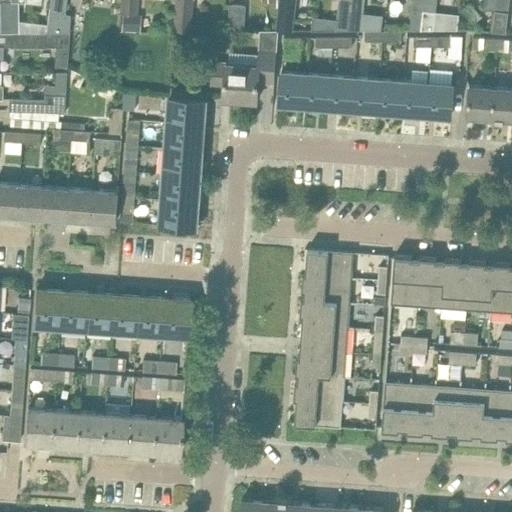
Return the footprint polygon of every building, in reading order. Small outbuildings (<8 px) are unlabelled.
[(11,1),(0,0),(0,31),(19,31),(19,1),(11,1)] [(49,24),(48,31),(63,31),(69,31),(70,12),(66,12),(67,0),(51,0),(50,13),(49,23),(49,24)] [(120,0),(120,12),(138,13),(138,0),(120,0)] [(191,0),(173,0),(172,28),(189,29),(191,0)] [(294,0),(277,0),(277,2),(279,2),(279,6),(277,30),(292,30),(294,3),(294,0)] [(338,0),(336,18),(313,16),(311,29),(347,29),(350,0),(338,0)] [(364,0),(350,0),(347,29),(361,30),(364,0)] [(411,0),(409,15),(411,15),(409,30),(420,29),(423,0),(411,0)] [(423,0),(420,29),(433,29),(437,0),(423,0)] [(483,0),(483,9),(495,10),(496,0),(483,0)] [(509,0),(496,0),(492,31),(506,32),(509,0)] [(229,3),(228,26),(244,28),(245,5),(229,3)] [(141,31),(141,16),(123,15),(122,30),(141,31)] [(39,22),(38,32),(39,32),(48,32),(48,31),(49,24),(49,23),(39,22)] [(278,30),(263,29),(261,29),(259,65),(212,62),(211,82),(224,83),(223,98),(257,100),(258,81),(274,82),(277,50),(278,30)] [(383,30),(365,30),(365,40),(382,40),(383,30)] [(401,30),(391,30),(383,30),(382,40),(401,40),(401,30)] [(0,59),(3,60),(4,45),(10,45),(10,46),(46,47),(46,46),(57,46),(55,66),(68,66),(69,31),(63,31),(48,31),(48,32),(39,32),(38,32),(19,32),(19,31),(0,31),(0,59)] [(431,45),(432,35),(414,35),(414,46),(417,46),(416,60),(430,61),(431,45)] [(462,36),(432,35),(431,45),(449,46),(448,57),(461,58),(462,36)] [(302,46),(301,36),(283,36),(283,47),(302,46)] [(332,46),(333,36),(315,36),(315,46),(318,46),(318,55),(332,55),(332,49),(332,46)] [(333,36),(332,46),(351,46),(351,36),(333,36)] [(471,48),(497,50),(498,38),(472,36),(471,48)] [(511,38),(498,38),(497,50),(511,51),(511,38)] [(280,82),(279,101),(305,103),(307,72),(281,70),(280,82)] [(10,97),(9,110),(11,110),(11,116),(59,120),(59,112),(65,112),(66,85),(66,72),(56,72),(56,85),(45,84),(45,93),(44,98),(10,97)] [(332,73),(307,72),(305,103),(329,105),(332,73)] [(332,73),(329,105),(353,107),(355,75),(332,73)] [(355,75),(353,107),(377,109),(379,77),(355,75)] [(404,79),(379,77),(377,109),(402,111),(404,79)] [(404,79),(402,111),(427,113),(429,81),(404,79)] [(454,82),(429,81),(427,113),(451,114),(454,82)] [(468,96),(467,115),(491,117),(493,86),(469,85),(468,96)] [(511,87),(493,86),(491,117),(511,118),(511,87)] [(124,91),(123,109),(129,109),(135,109),(136,92),(124,91)] [(168,121),(203,124),(205,98),(170,95),(168,121)] [(129,118),(127,144),(138,145),(140,119),(129,118)] [(168,121),(166,146),(201,149),(203,124),(168,121)] [(72,129),(48,127),(54,128),(53,138),(54,138),(53,149),(71,151),(72,139),(72,129)] [(72,129),(72,140),(88,141),(90,141),(90,136),(90,130),(85,130),(72,129)] [(22,141),(23,131),(5,130),(4,140),(6,140),(5,151),(21,152),(22,141)] [(41,132),(23,131),(22,141),(40,143),(41,132)] [(95,136),(94,152),(102,153),(103,147),(120,149),(121,138),(95,136)] [(138,145),(127,144),(125,170),(136,171),(138,145)] [(201,149),(166,146),(164,172),(199,175),(201,149)] [(136,171),(125,170),(123,196),(135,196),(136,171)] [(164,172),(162,198),(198,201),(199,175),(164,172)] [(0,212),(18,214),(20,184),(0,182),(0,212)] [(20,184),(18,214),(42,216),(44,186),(20,184)] [(44,186),(42,216),(65,217),(67,188),(44,186)] [(67,188),(65,217),(89,219),(91,190),(67,188)] [(91,190),(89,219),(115,221),(117,201),(118,192),(91,190)] [(123,196),(122,221),(133,222),(134,207),(135,196),(123,196)] [(197,201),(162,198),(160,224),(196,227),(197,201)] [(353,251),(305,247),(305,249),(307,249),(306,273),(303,272),(303,273),(352,276),(353,251)] [(394,254),(391,303),(416,304),(419,259),(411,258),(412,255),(394,254)] [(436,257),(420,256),(416,305),(441,306),(445,258),(444,258),(444,261),(436,260),(436,257)] [(461,259),(445,258),(441,306),(466,308),(469,259),(469,262),(461,262),(461,259)] [(486,261),(469,259),(466,308),(491,310),(494,261),(493,264),(486,264),(486,261)] [(511,263),(494,261),(491,310),(511,311),(511,265),(510,265),(511,263)] [(379,265),(378,278),(387,279),(387,266),(379,265)] [(352,276),(303,273),(302,289),(305,290),(304,297),(301,297),(301,298),(350,301),(352,276)] [(387,279),(378,278),(377,292),(386,293),(387,279)] [(36,288),(33,323),(58,325),(61,289),(36,288)] [(61,289),(58,325),(83,327),(86,291),(61,289)] [(86,291),(83,327),(109,329),(111,293),(86,291)] [(111,293),(109,329),(135,331),(138,295),(111,293)] [(138,295),(135,331),(160,333),(163,297),(138,295)] [(375,295),(374,303),(385,304),(385,296),(375,295)] [(19,296),(17,312),(27,313),(29,297),(19,296)] [(163,297),(160,333),(188,335),(190,299),(163,297)] [(350,301),(301,298),(300,314),(303,314),(302,323),(348,326),(350,301)] [(27,313),(17,312),(16,329),(26,329),(27,313)] [(376,314),(375,328),(383,329),(384,315),(376,314)] [(348,326),(302,323),(300,348),(346,351),(348,326)] [(383,329),(375,328),(373,353),(381,353),(383,329)] [(451,330),(450,342),(463,343),(464,331),(451,330)] [(478,332),(464,331),(463,343),(477,344),(478,332)] [(402,332),(400,342),(413,343),(414,333),(402,332)] [(429,335),(414,333),(413,343),(428,344),(429,335)] [(15,338),(13,362),(13,363),(24,364),(26,339),(15,338)] [(511,338),(500,338),(499,346),(511,346),(511,338)] [(413,343),(400,342),(400,349),(413,351),(413,343)] [(428,344),(413,343),(413,351),(427,352),(428,344)] [(346,351),(300,348),(300,356),(297,356),(296,372),(344,376),(346,351)] [(449,362),(462,363),(463,351),(450,350),(449,362)] [(57,352),(41,351),(40,363),(56,364),(57,352)] [(477,352),(463,351),(462,363),(476,364),(477,352)] [(57,352),(56,364),(73,365),(73,364),(74,354),(74,353),(57,352)] [(381,353),(373,353),(372,366),(380,367),(381,353)] [(498,362),(511,363),(511,361),(511,354),(499,353),(498,362)] [(91,367),(108,368),(109,356),(92,355),(91,367)] [(125,357),(109,356),(108,368),(124,370),(125,357)] [(160,360),(143,359),(142,369),(159,371),(160,360)] [(176,362),(160,360),(159,371),(175,372),(176,362)] [(13,363),(11,389),(22,390),(24,364),(13,363)] [(56,368),(30,367),(29,379),(55,381),(56,368)] [(73,370),(56,368),(55,381),(72,382),(73,370)] [(89,383),(106,384),(107,372),(90,371),(89,383)] [(124,373),(107,372),(106,384),(123,386),(124,373)] [(344,376),(296,372),(296,373),(299,373),(298,381),(295,380),(294,397),(343,401),(344,376)] [(141,387),(158,388),(157,397),(159,377),(142,376),(141,387)] [(184,379),(159,377),(157,397),(169,397),(169,389),(184,390),(184,379)] [(411,382),(385,380),(382,429),(399,430),(399,427),(407,428),(407,431),(411,382)] [(435,384),(411,382),(407,431),(424,432),(424,429),(432,430),(432,433),(435,384)] [(460,386),(435,384),(432,433),(449,434),(449,431),(457,431),(456,434),(457,434),(460,386)] [(485,388),(460,386),(457,434),(473,436),(474,433),(481,433),(481,436),(482,436),(485,388)] [(510,389),(485,388),(482,436),(498,437),(498,435),(506,435),(506,438),(510,389)] [(22,390),(11,389),(10,414),(4,414),(20,416),(22,390)] [(371,390),(370,403),(378,404),(379,391),(371,390)] [(343,401),(294,397),(294,398),(297,398),(295,421),(292,421),(292,422),(341,426),(343,401)] [(370,403),(369,416),(377,417),(378,404),(370,403)] [(27,406),(25,442),(49,444),(52,408),(27,406)] [(52,408),(49,444),(75,446),(78,410),(52,408)] [(78,410),(75,446),(99,448),(102,412),(78,410)] [(102,412),(99,448),(127,450),(129,414),(102,412)] [(20,416),(4,414),(2,440),(19,441),(20,416)] [(127,450),(152,451),(154,416),(129,414),(127,450)] [(154,416),(152,451),(179,453),(182,418),(154,416)] [(265,511),(266,500),(242,498),(241,511),(265,511)] [(266,500),(265,511),(289,511),(290,501),(266,500)] [(290,501),(289,511),(313,511),(315,503),(290,501)] [(315,503),(313,511),(337,511),(338,505),(315,503)]
